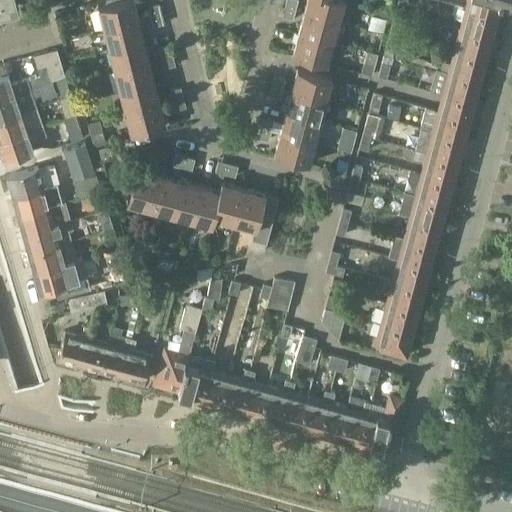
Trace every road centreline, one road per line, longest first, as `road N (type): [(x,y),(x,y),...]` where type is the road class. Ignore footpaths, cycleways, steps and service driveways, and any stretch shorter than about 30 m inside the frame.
road 1 (residential): [(511,81),(433,372)]
road 2 (residential): [(433,372),(325,343),(307,307),(343,175)]
road 3 (primary): [(70,511),(0,283)]
road 4 (residential): [(48,367),(0,204)]
road 5 (residential): [(235,144),(214,140),(180,0)]
road 6 (residential): [(404,485),(252,443)]
road 7 (residential): [(252,443),(96,433)]
road 8 (residential): [(235,144),(259,68),(251,47),(265,0)]
